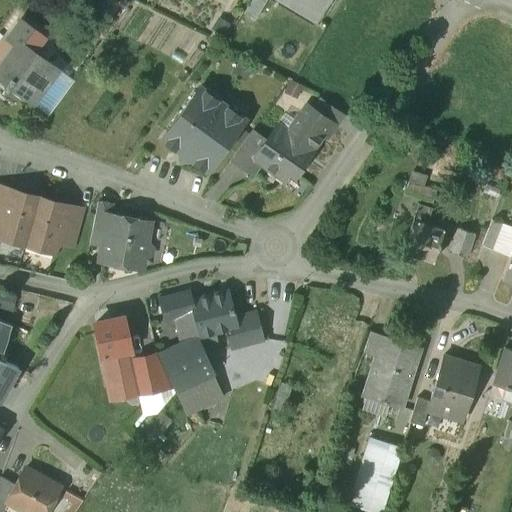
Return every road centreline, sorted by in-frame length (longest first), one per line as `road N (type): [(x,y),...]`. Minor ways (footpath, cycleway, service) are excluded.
road 1 (residential): [(454,0),(275,244)]
road 2 (residential): [(0,141),(275,244)]
road 3 (residential): [(274,265),(511,318)]
road 4 (residential): [(84,303),(201,268),(274,265)]
road 5 (residential): [(14,413),(84,303)]
